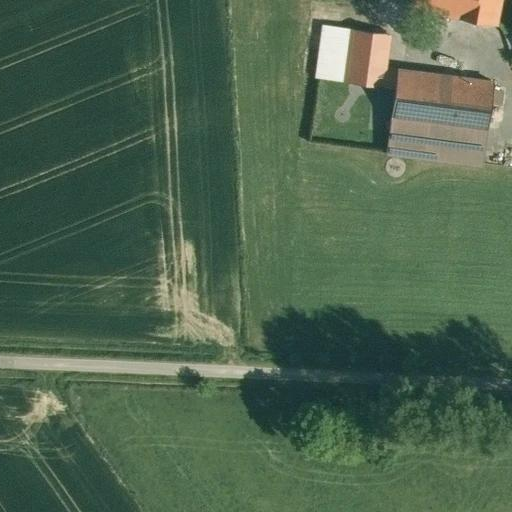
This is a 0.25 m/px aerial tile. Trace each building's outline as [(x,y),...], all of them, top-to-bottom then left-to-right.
[(460,0),(414,0),(413,5),(458,14),(460,0)] [(460,0),(458,14),(494,21),(497,0),(460,0)] [(352,30),(323,26),(316,75),(345,78),(352,30)] [(388,35),(352,30),(345,78),(382,84),(388,35)] [(493,80),(397,68),(391,116),(487,128),(493,80)] [(487,128),(391,116),(387,151),(482,163),(487,128)]
